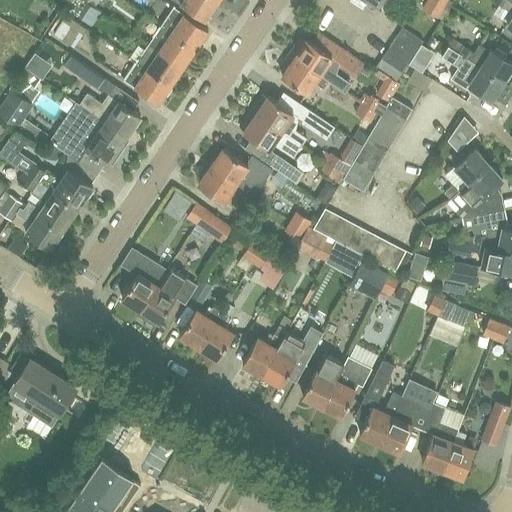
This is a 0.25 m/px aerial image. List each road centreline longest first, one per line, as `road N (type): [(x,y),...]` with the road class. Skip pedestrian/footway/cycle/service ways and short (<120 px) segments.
road 1 (residential): [(436,511),(240,418),(64,309)]
road 2 (residential): [(64,309),(275,0)]
